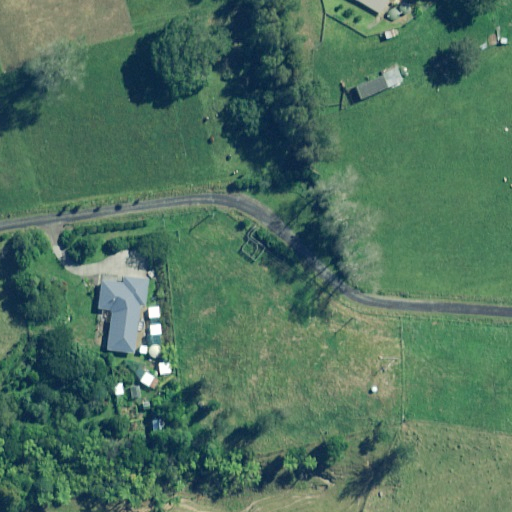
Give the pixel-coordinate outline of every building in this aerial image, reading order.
[(353,0),(382,16),(390,0),(353,0)] [(403,83),(397,68),(381,75),(382,78),(356,89),(360,100),(403,83)] [(123,285),(100,283),(97,311),(102,312),(101,322),(110,323),(107,352),(135,355),(140,307),(145,307),(148,282),(124,279),(123,285)] [(161,319),(161,309),(150,309),(150,319),(161,319)] [(162,337),(163,327),(152,326),(151,337),(162,337)] [(154,360),(155,361),(159,361),(160,360),(161,360),(162,359),(163,358),(164,357),(165,355),(165,354),(165,353),(165,352),(164,350),(164,349),(163,348),(162,347),(161,346),(159,346),(158,346),(157,346),(156,346),(154,346),(153,347),(152,348),(151,349),(150,350),(150,351),(150,352),(150,354),(150,355),(150,356),(151,357),(152,358),(153,359),(154,360)] [(171,364),(160,365),(161,375),(172,374),(171,364)] [(156,380),(146,374),(141,382),(150,389),(156,380)] [(124,384),(114,386),(116,398),(126,397),(124,384)]
